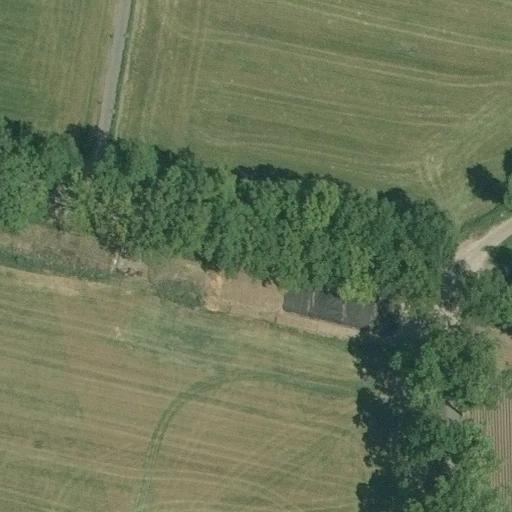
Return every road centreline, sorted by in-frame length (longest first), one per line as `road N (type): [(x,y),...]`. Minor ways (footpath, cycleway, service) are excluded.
road 1 (unclassified): [(456,275),(0,177)]
road 2 (unclassified): [(460,511),(456,275)]
